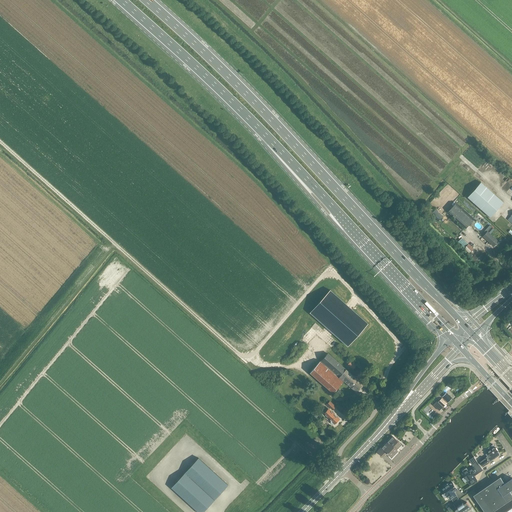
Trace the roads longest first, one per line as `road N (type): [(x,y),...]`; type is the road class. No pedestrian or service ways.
road 1 (primary): [(120,0),(264,133),(449,337)]
road 2 (primary): [(464,324),(146,0)]
road 3 (tertiary): [(368,493),(473,388)]
